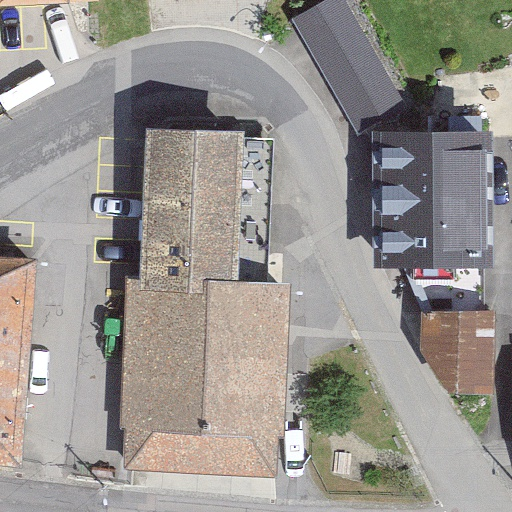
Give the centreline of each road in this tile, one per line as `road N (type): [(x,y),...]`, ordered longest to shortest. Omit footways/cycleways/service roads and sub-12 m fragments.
road 1 (residential): [(0,140),(197,64),(292,103),(472,511)]
road 2 (unknown): [(33,507),(55,263)]
